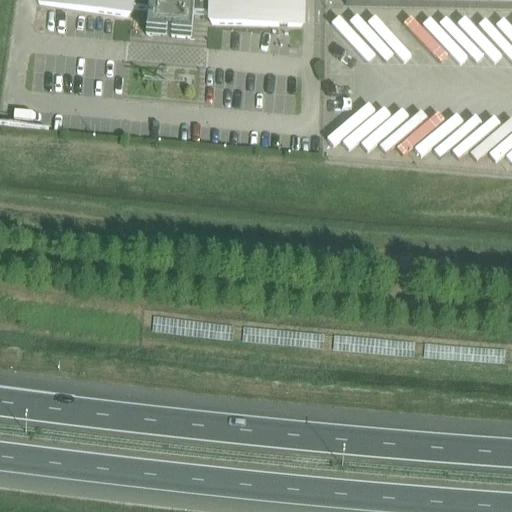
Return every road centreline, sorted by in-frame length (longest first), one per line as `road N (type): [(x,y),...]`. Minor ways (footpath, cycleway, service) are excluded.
road 1 (motorway): [(0,455),(511,508)]
road 2 (motorway): [(511,453),(0,401)]
road 3 (unknown): [(15,26),(311,58)]
